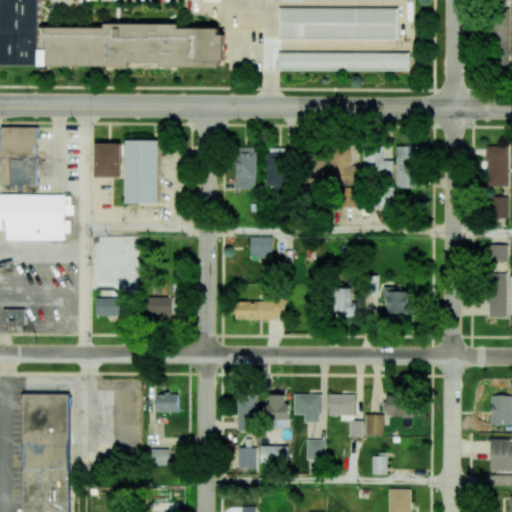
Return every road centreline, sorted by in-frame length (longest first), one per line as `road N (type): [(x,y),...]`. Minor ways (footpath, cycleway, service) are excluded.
road 1 (residential): [(0,351),(511,357)]
road 2 (secondary): [(0,103),(511,109)]
road 3 (residential): [(451,511),(455,0)]
road 4 (residential): [(205,511),(209,107)]
